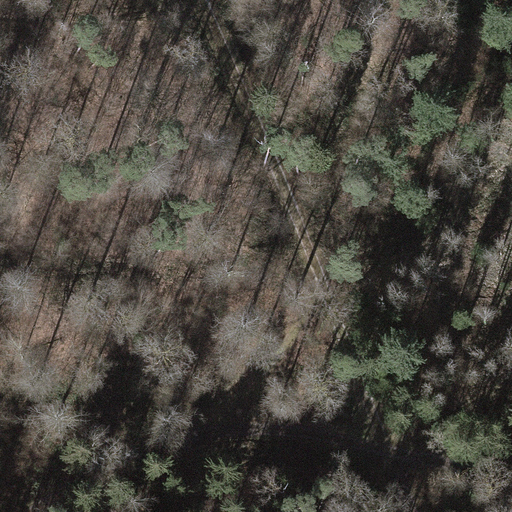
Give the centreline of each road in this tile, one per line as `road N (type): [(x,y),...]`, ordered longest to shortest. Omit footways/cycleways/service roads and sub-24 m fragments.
road 1 (track): [(207,0),(415,511)]
road 2 (track): [(320,263),(215,418),(91,470),(29,511)]
road 3 (track): [(511,481),(215,418)]
